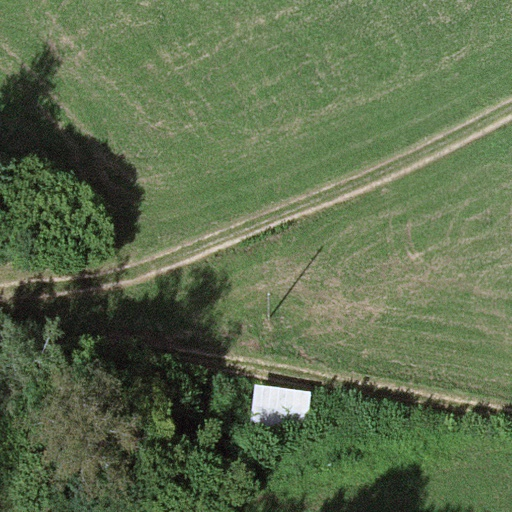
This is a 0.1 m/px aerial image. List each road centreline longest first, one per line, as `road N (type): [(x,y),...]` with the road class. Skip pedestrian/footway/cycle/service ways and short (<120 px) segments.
road 1 (track): [(0,283),(145,274),(511,107)]
road 2 (track): [(0,362),(110,349),(511,418)]
